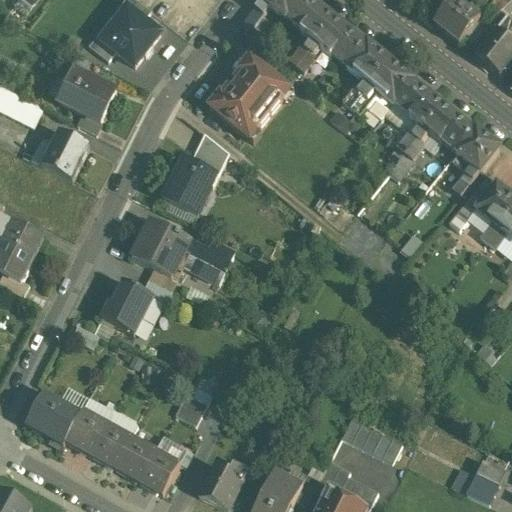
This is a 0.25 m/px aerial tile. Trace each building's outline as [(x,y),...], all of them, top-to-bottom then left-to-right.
[(127,13),(144,26),(152,16),(130,0),(129,0),(121,10),(126,14),(127,13)] [(265,0),(262,4),(263,5),(269,9),(286,22),(303,0),(265,0)] [(336,23),(306,0),(303,0),(287,21),(303,34),(301,37),(311,45),(316,48),(336,23)] [(511,5),(511,0),(497,0),(487,13),(498,20),(501,16),(505,10),(511,5)] [(480,24),(454,4),(434,29),(460,49),(480,24)] [(269,9),(263,5),(244,28),(252,34),(268,15),(266,13),(269,9)] [(511,5),(505,10),(501,16),(507,22),(508,21),(511,24),(511,5)] [(144,26),(127,13),(126,14),(102,46),(102,47),(116,58),(135,72),(144,61),(146,62),(153,52),(152,51),(161,39),(144,26)] [(511,24),(508,21),(507,22),(497,35),(511,46),(511,24)] [(368,48),(336,23),(316,48),(320,52),(332,61),(333,58),(350,71),(368,48)] [(511,46),(497,35),(476,62),(499,80),(511,64),(511,46)] [(109,67),(116,58),(102,47),(102,46),(97,41),(89,52),(109,67)] [(300,53),(290,66),(297,72),(316,48),(311,45),(306,52),(300,53)] [(316,48),(297,72),(305,78),(315,65),(314,59),(320,52),(316,48)] [(350,71),(348,73),(366,88),(370,91),(391,65),(368,48),(350,71)] [(288,92),(250,62),(238,76),(241,78),(235,86),(239,89),(234,95),(230,92),(224,101),(221,98),(210,112),(248,142),(255,132),(259,136),(284,105),(280,101),(288,92)] [(391,65),(370,91),(375,95),(394,110),(413,85),(414,84),(391,65)] [(119,98),(76,76),(61,107),(86,120),(104,129),(119,98)] [(445,110),(413,85),(395,108),(412,122),(410,124),(419,132),(424,136),(445,110)] [(360,95),(355,96),(345,109),(352,114),(370,91),(366,88),(360,95)] [(23,103),(0,91),(0,115),(13,122),(23,103)] [(370,91),(352,114),(360,121),(371,107),(369,103),(375,95),(370,91)] [(23,103),(13,122),(34,133),(45,114),(23,103)] [(476,134),(445,110),(424,136),(428,139),(439,147),(441,144),(458,157),(476,134)] [(104,129),(86,120),(80,131),(99,140),(105,129),(104,129)] [(409,140),(398,153),(406,159),(424,136),(419,132),(414,140),(409,140)] [(458,157),(456,159),(472,172),(479,177),(480,178),(500,153),(477,134),(476,134),(458,157)] [(91,151),(61,136),(43,171),(74,186),(91,151)] [(424,136),(406,159),(414,165),(423,153),(422,147),(428,139),(424,136)] [(206,140),(193,167),(184,163),(164,205),(200,222),(225,170),(205,161),(213,146),(206,140)] [(230,160),(213,146),(205,161),(225,170),(230,160)] [(472,172),(454,195),(462,201),(479,177),(472,172)] [(487,181),(471,201),(451,229),(461,237),(477,215),(497,189),(487,181)] [(511,218),(511,201),(497,189),(477,215),(493,228),(490,232),(496,238),(511,218)] [(511,218),(496,238),(503,244),(507,239),(511,243),(511,218)] [(0,276),(4,279),(22,288),(22,287),(28,275),(23,272),(39,241),(0,221),(0,276)] [(209,254),(154,226),(135,264),(158,276),(174,284),(174,283),(180,270),(220,290),(232,265),(209,254)] [(490,232),(481,243),(488,248),(496,238),(490,232)] [(496,238),(488,248),(495,254),(503,244),(496,238)] [(215,244),(209,254),(232,265),(236,255),(215,244)] [(174,284),(158,276),(153,286),(173,297),(179,285),(174,283),(174,284)] [(4,279),(0,285),(0,290),(23,302),(29,290),(22,287),(22,288),(4,279)] [(173,297),(153,286),(146,299),(155,304),(167,309),(173,297)] [(146,299),(126,289),(116,311),(112,309),(104,326),(136,341),(144,324),(155,304),(146,299)] [(101,342),(80,331),(74,343),(95,354),(101,342)] [(213,399),(192,388),(187,399),(207,409),(213,399)] [(47,399),(29,432),(66,453),(69,447),(84,419),(47,399)] [(207,409),(187,399),(181,409),(202,420),(207,409)] [(202,420),(181,409),(176,419),(197,430),(202,420)] [(84,419),(69,447),(93,461),(110,429),(86,416),(84,419)] [(402,448),(352,422),(342,441),(392,467),(402,448)] [(110,429),(93,461),(116,474),(133,442),(110,429)] [(157,456),(133,442),(116,474),(139,487),(157,456)] [(181,469),(157,456),(139,487),(164,502),(181,469)] [(217,470),(201,501),(222,511),(230,511),(238,498),(250,473),(235,465),(230,476),(217,470)] [(350,476),(330,465),(320,484),(341,495),(348,481),(350,476)] [(451,489),(467,496),(476,476),(460,469),(451,489)] [(276,476),(257,511),(292,511),(296,505),(304,490),(303,490),(276,476)] [(500,489),(478,478),(468,499),(489,510),(500,489)] [(308,479),(303,490),(304,490),(296,505),(307,510),(319,485),(308,479)] [(369,511),(378,496),(348,481),(341,495),(338,499),(363,511),(369,511)] [(230,511),(242,511),(248,503),(238,498),(230,511)] [(336,502),(328,498),(320,511),(363,511),(338,499),(336,502)] [(24,511),(1,499),(0,500),(0,511),(24,511)]
